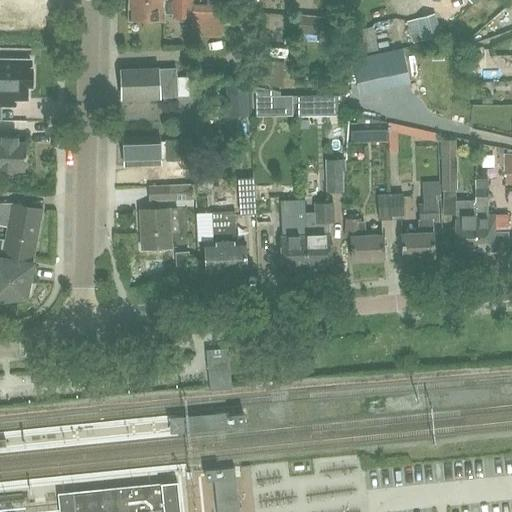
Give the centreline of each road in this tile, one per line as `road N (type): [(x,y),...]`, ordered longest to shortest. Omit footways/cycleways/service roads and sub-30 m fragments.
road 1 (residential): [(511,294),(164,331),(116,332),(85,314)]
road 2 (unclassified): [(85,314),(89,0)]
